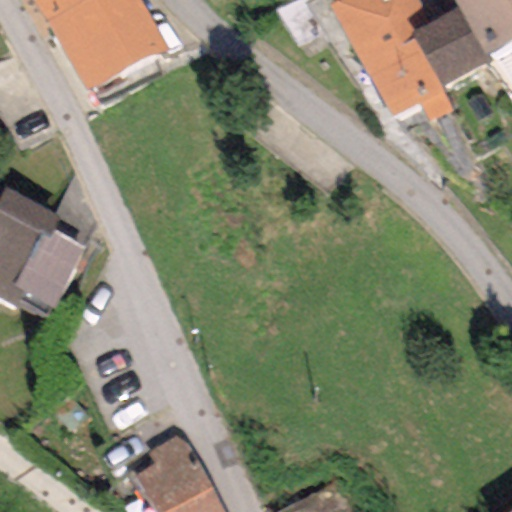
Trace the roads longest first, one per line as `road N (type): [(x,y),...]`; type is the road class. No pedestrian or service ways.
road 1 (residential): [(183,0),(436,217),(511,316)]
road 2 (residential): [(185,412),(74,122),(0,8)]
